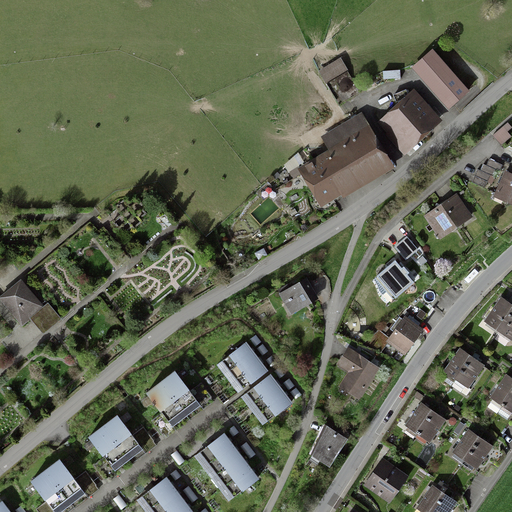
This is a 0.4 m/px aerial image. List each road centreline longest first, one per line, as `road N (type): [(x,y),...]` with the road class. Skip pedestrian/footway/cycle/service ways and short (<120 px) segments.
road 1 (unclassified): [(363,210),(177,322),(0,465)]
road 2 (tertiary): [(320,511),(425,353),(511,253)]
road 3 (residential): [(363,210),(305,434),(267,511)]
road 4 (unclassified): [(511,81),(363,210)]
